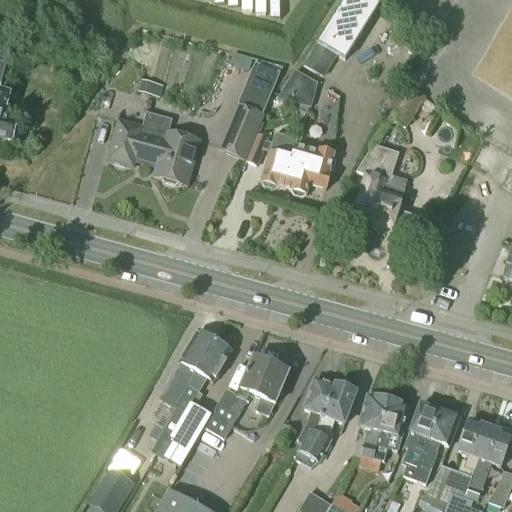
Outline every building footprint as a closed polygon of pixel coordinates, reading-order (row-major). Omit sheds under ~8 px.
[(346,0),(315,49),(303,68),(323,81),(336,61),(346,67),(378,14),(355,0),(346,0)] [(243,164),(262,119),(283,70),(258,63),(256,67),(255,67),(238,109),(219,154),(243,164)] [(277,102),(310,112),(317,87),(295,74),(277,102)] [(139,85),(136,96),(157,102),(160,90),(139,85)] [(406,91),(388,121),(405,132),(424,102),(406,91)] [(0,140),(12,144),(16,127),(2,123),(9,97),(0,94),(0,140)] [(157,120),(146,117),(142,131),(118,125),(107,164),(132,171),(135,163),(145,165),(157,120)] [(172,124),(157,120),(145,165),(158,169),(154,181),(161,183),(162,188),(174,191),(179,188),(185,190),(198,145),(168,137),(172,124)] [(257,171),(268,143),(257,138),(245,166),(257,171)] [(269,157),(261,186),(264,193),(272,195),(277,191),(284,193),(298,151),(294,150),(296,144),(274,138),(269,157)] [(409,242),(416,220),(397,215),(404,195),(407,185),(391,180),(398,158),(373,150),(356,176),(365,179),(351,225),(376,233),(378,238),(383,239),(388,237),(390,237),(391,236),(409,242)] [(298,151),(284,193),(290,194),(293,201),(301,203),(306,199),(309,189),(325,194),(330,179),(328,178),(329,175),(332,176),(335,168),(332,167),(334,159),(318,154),(317,157),(298,151)] [(511,249),(503,281),(511,283),(511,249)] [(180,368),(158,405),(172,413),(174,410),(212,346),(211,345),(210,340),(204,337),(200,338),(196,336),(178,367),(180,368)] [(196,444),(203,432),(202,432),(209,419),(190,409),(197,396),(198,396),(206,383),(213,387),(231,356),(227,354),(227,350),(222,347),(218,349),(212,346),(174,410),(176,411),(171,421),(163,434),(152,455),(181,472),(196,444)] [(209,419),(202,432),(203,432),(224,444),(245,406),(250,398),(261,403),(257,411),(256,415),(268,420),(273,408),(274,409),(288,377),(285,376),(284,371),(278,368),(274,371),(266,368),(266,363),(259,361),(256,364),(253,362),(236,401),(226,394),(211,420),(209,419)] [(323,388),(314,384),(303,414),(310,416),(305,429),(296,446),(302,449),(293,464),(295,465),(313,434),(321,435),(336,390),(334,390),(334,391),(331,391),(330,388),(326,386),(323,388)] [(340,390),(336,390),(321,435),(313,434),(295,465),(311,474),(317,467),(333,439),(330,437),(334,425),(343,429),(355,397),(349,395),(347,392),(340,390)] [(376,403),(367,400),(359,431),(370,434),(369,438),(367,438),(361,461),(370,463),(389,406),(385,405),(384,402),(379,401),(376,403)] [(389,406),(370,463),(383,467),(387,453),(396,455),(400,441),(408,411),(399,409),(397,406),(392,404),(390,406),(389,406)] [(407,453),(401,470),(406,471),(402,481),(407,483),(438,415),(437,415),(435,412),(430,410),(426,411),(419,408),(403,452),(407,453)] [(441,416),(438,415),(407,483),(425,490),(437,458),(436,458),(439,448),(449,451),(459,423),(452,420),(450,417),(445,416),(441,416)] [(471,425),(468,424),(457,456),(468,460),(466,466),(462,465),(457,477),(442,472),(427,498),(425,497),(417,510),(420,511),(443,511),(452,497),(461,500),(490,432),(481,429),(480,426),(474,424),(471,425)] [(287,452),(297,436),(283,428),(274,445),(287,452)] [(472,475),(465,491),(479,496),(489,468),(500,471),(511,440),(509,439),(508,436),(502,434),(499,435),(490,432),(472,475)] [(90,508),(87,511),(118,511),(132,490),(108,475),(88,508),(90,508)] [(500,511),(502,511),(511,487),(511,478),(505,476),(487,507),(500,511)] [(354,498),(369,504),(375,491),(360,485),(354,498)] [(479,498),(467,494),(464,503),(475,507),(479,498)] [(197,511),(177,502),(167,496),(158,511),(197,511)] [(328,511),(338,497),(337,497),(330,508),(309,496),(299,511),(328,511)] [(338,497),(328,511),(354,511),(356,509),(350,506),(351,505),(338,497)]
